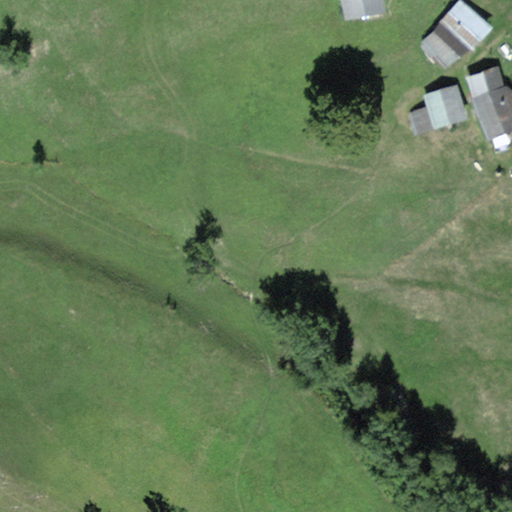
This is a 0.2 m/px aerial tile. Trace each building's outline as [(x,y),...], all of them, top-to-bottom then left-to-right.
[(382,18),(378,0),(339,0),(344,25),(382,18)] [(485,32),(459,5),(419,42),(444,70),(485,32)] [(511,56),(511,46),(505,39),(490,51),(502,65),(511,56)] [(511,133),(511,97),(504,100),(495,74),(463,84),(484,143),(511,133)] [(462,122),(454,90),(421,98),(425,112),(409,116),(413,134),(462,122)]
